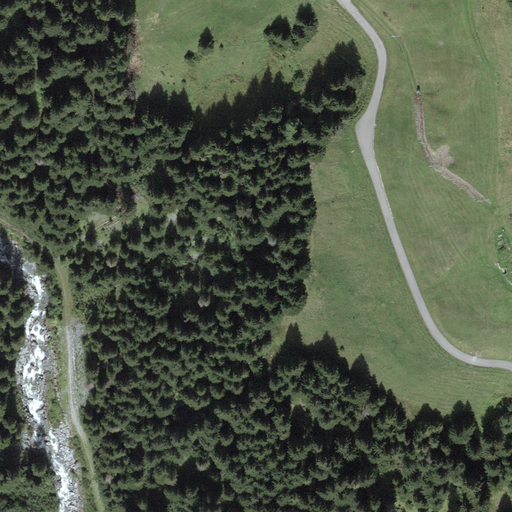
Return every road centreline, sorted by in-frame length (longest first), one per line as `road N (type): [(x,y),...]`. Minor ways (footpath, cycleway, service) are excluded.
road 1 (track): [(345,0),(381,60),(366,139),(420,310),(465,361),(511,371)]
road 2 (track): [(102,511),(74,414),(59,270),(50,254),(0,218)]
road 3 (track): [(358,0),(403,44),(433,165),(470,187),(504,229)]
road 4 (track): [(488,205),(489,95),(468,0)]
